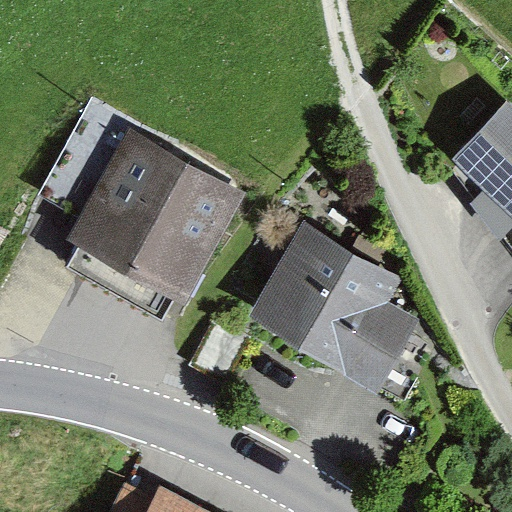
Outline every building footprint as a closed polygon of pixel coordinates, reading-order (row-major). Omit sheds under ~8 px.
[(511,113),(503,105),(453,158),(511,213),(511,113)] [(236,195),(129,138),(74,241),(181,298),(236,195)] [(395,277),(300,227),(254,312),(379,378),(410,319),(381,304),(395,277)] [(249,336),(215,317),(190,363),(225,382),(249,336)] [(141,511),(177,511),(149,497),(141,511)]
